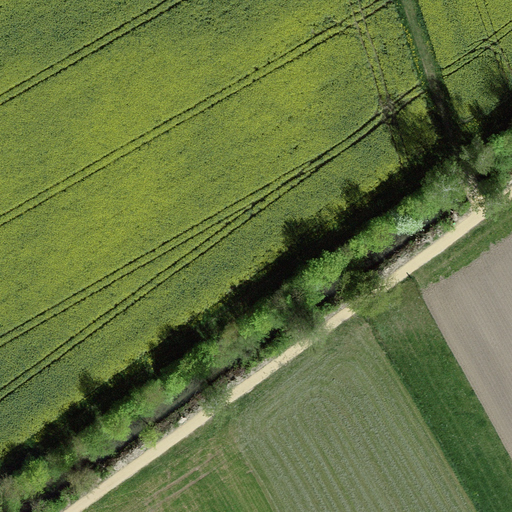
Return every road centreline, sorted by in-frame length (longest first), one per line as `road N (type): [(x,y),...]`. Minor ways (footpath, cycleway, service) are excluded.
road 1 (track): [(511,117),(0,487)]
road 2 (track): [(73,511),(511,191)]
road 3 (track): [(408,0),(481,213)]
